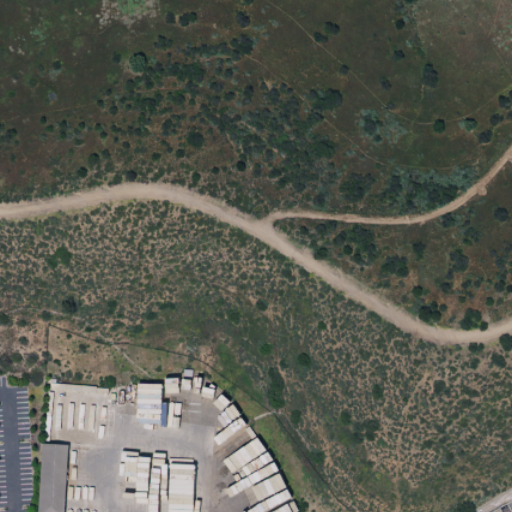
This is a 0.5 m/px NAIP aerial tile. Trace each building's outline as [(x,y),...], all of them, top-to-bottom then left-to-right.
[(226,426),(235,419),(227,408),(218,415),(226,426)] [(236,443),(253,437),(247,421),(236,425),(239,436),(234,438),(236,443)] [(256,440),(242,448),(249,460),(263,452),(256,440)] [(60,511),(64,445),(38,444),(34,511),(60,511)] [(246,478),(239,466),(221,478),(228,489),(246,478)] [(222,491),(231,511),(235,511),(286,489),(276,467),(222,491)]
